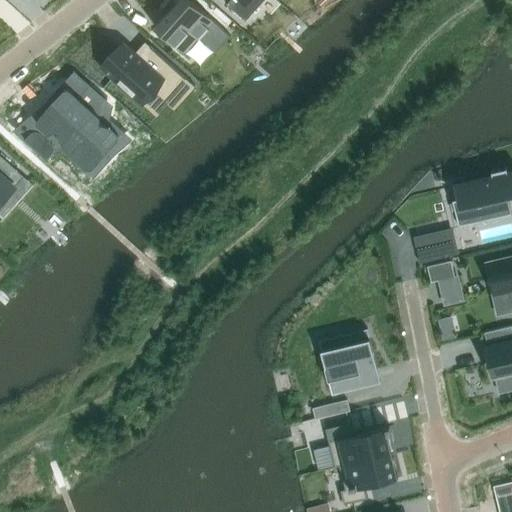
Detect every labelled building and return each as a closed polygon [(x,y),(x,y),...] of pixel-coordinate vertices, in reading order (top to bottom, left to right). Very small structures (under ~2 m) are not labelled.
[(191,0),(180,0),(156,27),(185,54),(201,37),(217,51),(231,36),(215,21),(191,0)] [(230,0),(227,4),(245,20),(253,12),(263,0),(230,0)] [(125,42),(100,69),(144,108),(145,107),(158,118),(169,106),(176,112),(197,88),(146,42),(137,53),(125,42)] [(67,85),(51,103),(106,152),(122,134),(112,125),(100,123),(104,104),(84,101),(67,85)] [(51,103),(35,121),(49,133),(60,129),(63,146),(91,170),(106,152),(51,103)] [(0,203),(24,177),(0,154),(0,203)] [(454,203),(451,204),(451,205),(454,204),(459,227),(511,215),(507,195),(511,193),(511,168),(505,170),(466,179),(453,182),(454,183),(456,183),(459,198),(453,200),(454,203)] [(511,256),(486,263),(491,280),(488,280),(488,281),(491,281),(494,296),(509,292),(511,305),(511,256)] [(451,261),(428,267),(431,282),(455,276),(451,261)] [(360,331),(319,340),(329,379),(332,395),(364,387),(381,383),(378,370),(368,329),(360,331)] [(511,336),(488,343),(500,391),(511,388),(511,336)] [(347,399),(312,408),(315,420),(350,411),(347,399)] [(350,423),(326,429),(335,467),(340,466),(392,454),(396,453),(390,426),(353,436),(350,423)] [(392,454),(340,466),(345,489),(341,490),(344,504),(368,499),(365,486),(398,478),(392,454)] [(511,481),(493,486),(497,500),(511,496),(511,481)]
